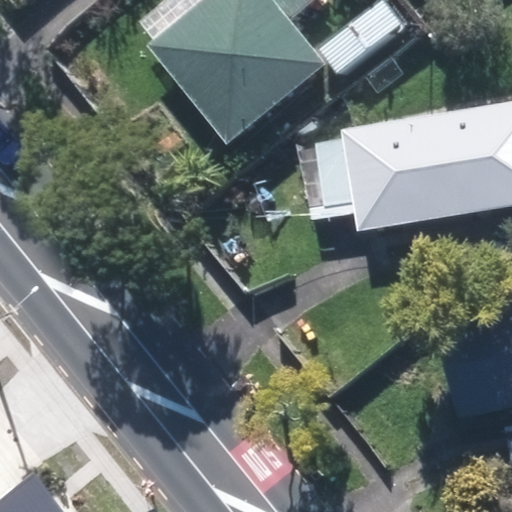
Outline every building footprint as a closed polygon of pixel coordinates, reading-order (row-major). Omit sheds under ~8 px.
[(221,0),(163,48),(241,144),(338,65),(302,20),(326,0),(221,0)] [(397,0),(332,52),(351,76),(416,24),(397,0)] [(368,202),(372,229),(511,206),(511,104),(354,129),(356,141),(327,145),(337,208),(368,202)] [(511,303),(446,319),(469,418),(511,407),(511,303)] [(63,511),(33,475),(0,502),(0,511),(63,511)]
